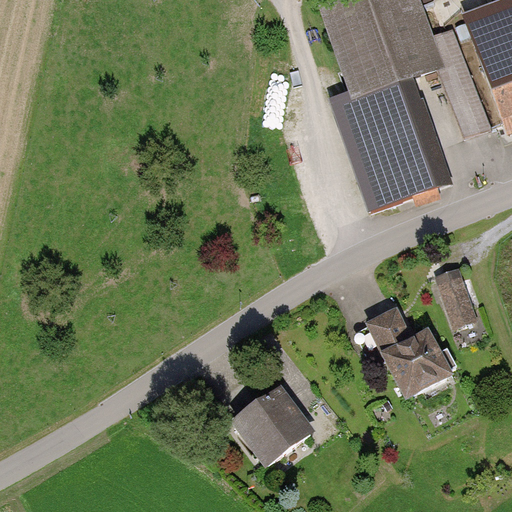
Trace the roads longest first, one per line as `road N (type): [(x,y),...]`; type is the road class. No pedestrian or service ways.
road 1 (unclassified): [(0,479),(379,249),(511,195)]
road 2 (track): [(280,0),(379,249)]
